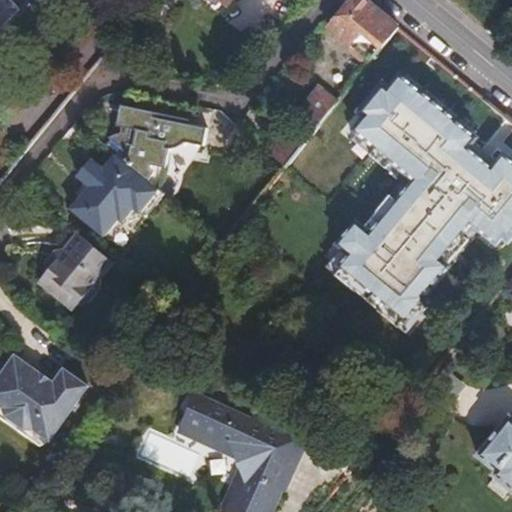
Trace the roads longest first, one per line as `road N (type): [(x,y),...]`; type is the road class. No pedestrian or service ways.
road 1 (residential): [(0,140),(122,0)]
road 2 (secondary): [(511,82),(412,0)]
